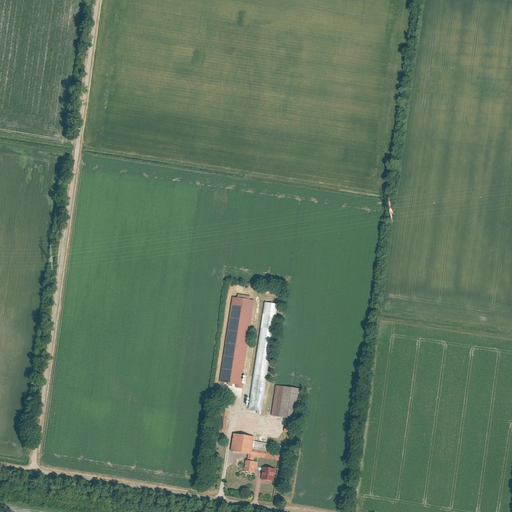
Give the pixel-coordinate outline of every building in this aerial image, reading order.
[(232,298),(219,383),(242,386),(255,302),(232,298)] [(265,303),(247,411),(262,413),(280,305),(265,303)] [(282,387),(277,418),(294,421),(299,390),(282,387)] [(215,437),(224,439),(229,409),(220,407),(215,437)] [(252,438),(232,435),(229,453),(249,457),(252,438)] [(280,453),(251,449),(250,457),(279,461),(280,453)] [(253,463),(243,461),(241,472),(251,474),(253,463)] [(262,467),(260,479),(273,481),(275,469),(262,467)]
